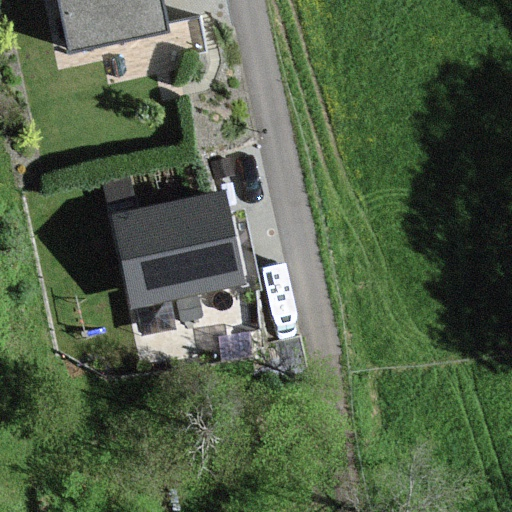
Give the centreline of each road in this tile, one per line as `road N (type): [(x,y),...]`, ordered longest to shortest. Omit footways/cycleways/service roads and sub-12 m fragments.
road 1 (residential): [(251,0),(325,360)]
road 2 (track): [(325,360),(362,511)]
